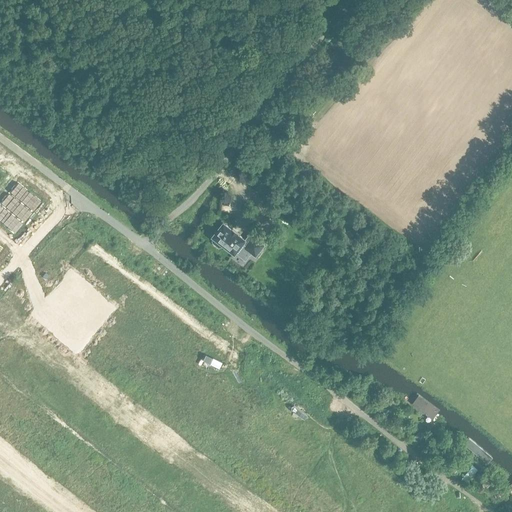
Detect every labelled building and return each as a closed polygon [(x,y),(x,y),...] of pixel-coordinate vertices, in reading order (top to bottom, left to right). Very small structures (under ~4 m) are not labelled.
[(278,145),(268,149),(271,157),(281,153),(278,145)] [(0,171),(0,204),(7,195),(2,192),(11,180),(8,177),(9,175),(4,172),(3,173),(0,171)] [(18,202),(9,214),(14,218),(17,214),(28,223),(44,203),(42,202),(43,200),(35,194),(34,196),(32,194),(23,206),(18,202)] [(246,240),(224,223),(212,237),(214,238),(213,240),(213,243),(219,247),(221,247),(223,245),(235,254),(242,245),(245,247),(245,248),(256,256),(264,245),(253,237),(248,243),(245,240),(246,240)] [(47,303),(34,319),(43,326),(42,326),(43,327),(56,310),(47,303)] [(56,310),(43,327),(51,333),(64,316),(56,310)] [(64,316),(51,333),(51,334),(52,333),(60,340),(72,325),(78,330),(85,321),(79,316),(73,323),(64,316)] [(84,335),(73,350),(82,357),(95,340),(86,333),(92,326),(85,321),(78,330),(84,335)] [(95,340),(82,357),(85,359),(85,360),(89,364),(103,346),(95,340)] [(103,346),(89,364),(94,368),(95,367),(98,369),(111,353),(103,346)] [(111,353),(98,369),(107,376),(118,362),(125,367),(132,357),(126,352),(120,360),(111,353)] [(207,353),(203,359),(220,368),(223,362),(207,353)] [(131,372),(120,387),(128,393),(129,393),(142,377),(133,370),(139,363),(132,357),(125,367),(131,372)] [(142,377),(129,393),(137,400),(150,383),(142,377)] [(150,383),(137,400),(138,400),(138,401),(146,407),(157,392),(164,398),(171,388),(164,383),(159,390),(150,383)] [(3,386),(0,390),(0,407),(12,393),(3,386)] [(12,393),(0,407),(0,410),(7,416),(20,399),(12,393)] [(410,406),(432,421),(439,411),(416,396),(410,406)] [(20,399),(7,416),(16,423),(30,406),(21,400),(20,399)] [(294,405),(291,409),(305,418),(308,414),(294,405)] [(40,412),(27,429),(36,436),(49,419),(40,412)] [(49,419),(36,436),(44,442),(57,425),(52,421),(51,421),(49,419)] [(57,425),(44,442),(52,449),(65,432),(63,430),(57,425)] [(65,432),(52,449),(61,456),(74,439),(65,432)] [(7,435),(0,444),(0,445),(5,449),(12,440),(7,435)] [(463,446),(487,466),(493,458),(469,439),(463,446)] [(12,440),(5,449),(10,453),(17,444),(12,440)] [(81,447),(68,464),(77,471),(91,453),(86,449),(85,450),(81,447)] [(91,453),(77,471),(85,477),(98,460),(95,458),(96,457),(91,453)] [(98,460),(85,477),(94,483),(107,467),(98,460)] [(107,467),(94,483),(102,490),(115,472),(111,469),(110,470),(107,467)] [(49,468),(42,478),(47,482),(55,473),(49,468)] [(115,472),(102,490),(111,497),(124,480),(119,477),(120,476),(115,472)] [(55,473),(47,482),(52,486),(60,477),(55,473)] [(498,485),(491,492),(497,499),(505,492),(498,485)]
